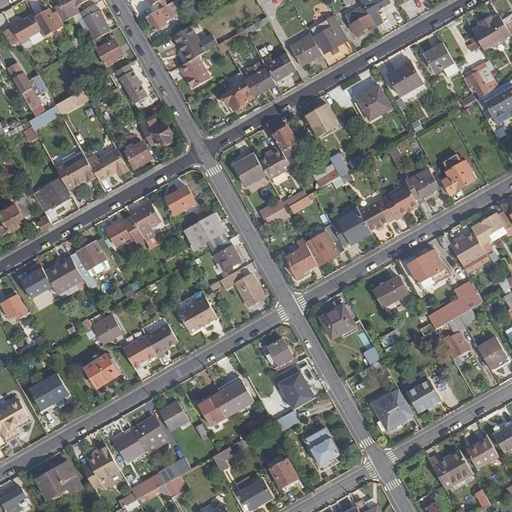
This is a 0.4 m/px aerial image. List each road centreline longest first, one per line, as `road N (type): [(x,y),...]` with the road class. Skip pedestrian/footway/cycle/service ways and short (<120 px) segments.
road 1 (residential): [(292,309),(0,476)]
road 2 (residential): [(204,154),(473,0)]
road 3 (residential): [(511,185),(292,309)]
road 4 (residential): [(0,267),(204,154)]
road 5 (residential): [(114,0),(204,154)]
road 6 (residential): [(292,309),(380,464)]
road 7 (residential): [(204,154),(292,309)]
road 8 (residential): [(380,464),(511,389)]
